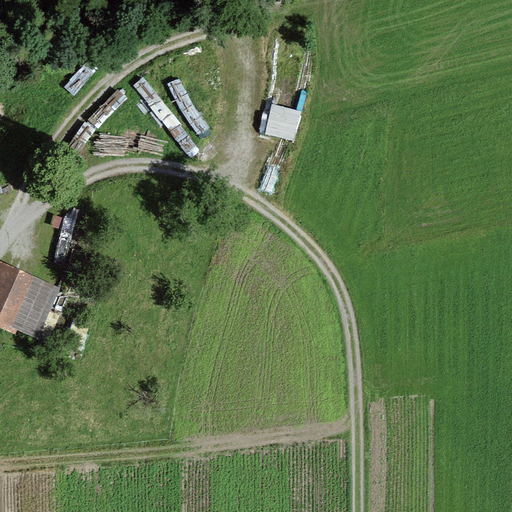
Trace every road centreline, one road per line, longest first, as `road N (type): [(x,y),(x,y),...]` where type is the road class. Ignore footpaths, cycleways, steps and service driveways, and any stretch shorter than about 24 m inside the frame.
road 1 (track): [(15,214),(121,162),(217,178),(303,227),(357,279),(353,511)]
road 2 (track): [(0,242),(53,142),(122,70),(273,0)]
